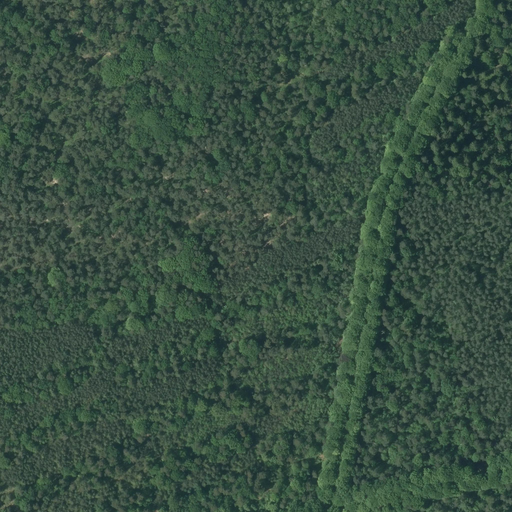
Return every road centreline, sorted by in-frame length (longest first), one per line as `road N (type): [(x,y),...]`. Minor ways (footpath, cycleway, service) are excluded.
road 1 (track): [(478,0),(388,187),(332,508)]
road 2 (track): [(313,511),(511,464)]
